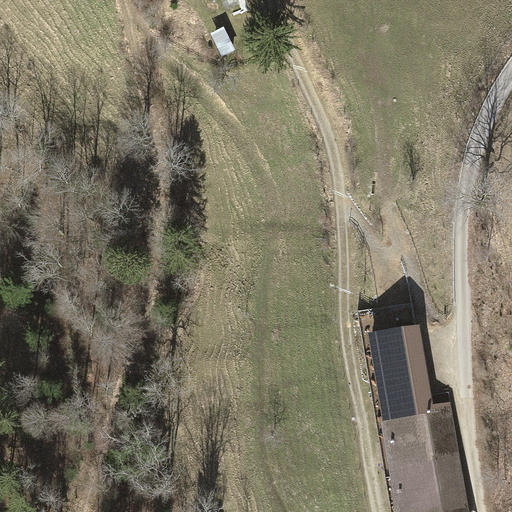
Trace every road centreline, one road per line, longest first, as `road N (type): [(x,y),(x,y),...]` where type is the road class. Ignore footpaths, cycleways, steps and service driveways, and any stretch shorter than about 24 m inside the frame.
road 1 (track): [(131,0),(162,195),(166,287),(98,467),(92,511)]
road 2 (track): [(340,286),(331,149),(268,0)]
road 3 (track): [(452,270),(464,511)]
road 4 (track): [(379,511),(340,286)]
road 5 (track): [(511,69),(465,172),(452,270)]
